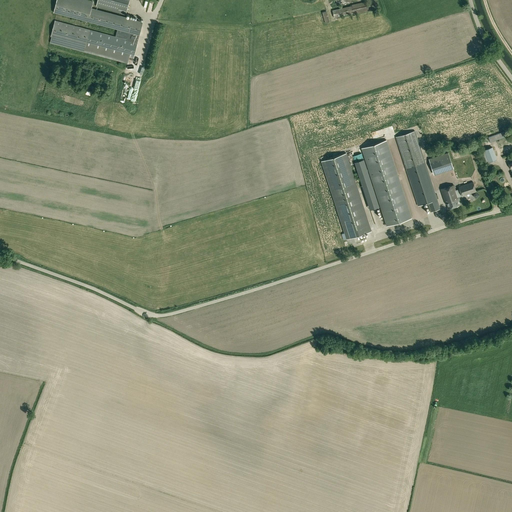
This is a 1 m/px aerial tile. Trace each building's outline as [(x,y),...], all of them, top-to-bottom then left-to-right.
[(88,21),(129,32),(140,35),(143,22),(92,8),(93,1),(88,0),(56,0),(53,12),(88,21)] [(126,14),(129,0),(97,0),(96,6),(126,14)] [(378,9),(376,0),(373,0),(351,5),(352,6),(332,10),(334,18),(378,9)] [(138,42),(140,35),(129,32),(128,32),(117,30),(115,36),(55,20),(51,36),(52,37),(50,43),(127,63),(129,57),(133,58),(138,42)] [(133,83),(131,82),(127,97),(137,99),(141,83),(138,82),(139,78),(134,77),(133,83)] [(418,206),(427,203),(428,206),(422,208),(424,214),(440,209),(414,131),(395,138),(418,206)] [(506,136),(504,131),(488,137),(490,142),(506,136)] [(411,218),(386,141),(361,149),(387,226),(411,218)] [(497,159),(492,147),(484,150),(489,162),(497,159)] [(434,174),(453,168),(448,153),(429,159),(434,174)] [(346,239),(371,231),(346,154),(321,162),(344,233),(341,234),(343,240),(346,239)] [(457,199),(458,199),(458,197),(461,196),(462,197),(476,192),(473,181),(458,186),(459,189),(455,190),(454,185),(441,189),(445,203),(446,202),(448,208),(459,205),(457,199)]
